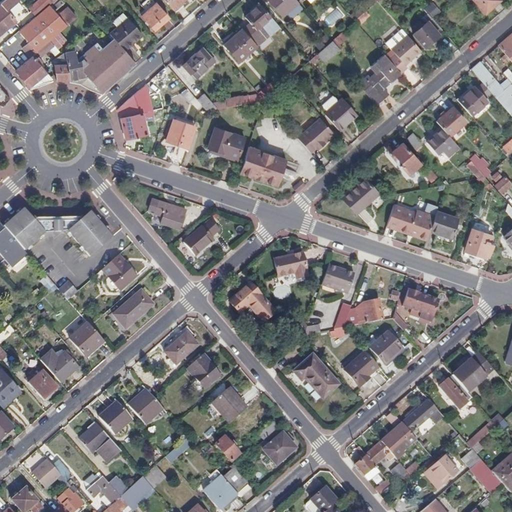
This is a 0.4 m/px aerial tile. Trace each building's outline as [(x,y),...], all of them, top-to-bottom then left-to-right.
[(19,0),(2,0),(0,2),(0,34),(16,21),(8,11),(20,1),(19,0)] [(37,15),(55,0),(38,0),(30,7),(37,15)] [(182,0),(166,0),(173,8),(182,0)] [(299,3),(295,0),(267,0),(282,17),(299,3)] [(498,0),(476,0),(486,11),(498,0)] [(169,18),(157,4),(142,16),(154,31),(169,18)] [(250,25),(243,31),(256,46),(257,48),(268,38),(259,28),(271,17),(260,5),(244,18),(250,25)] [(21,48),(30,59),(32,57),(36,54),(36,52),(72,22),(77,18),(67,6),(57,16),(51,8),(20,34),(28,43),(21,48)] [(349,15),(354,21),(362,14),(363,12),(358,7),(349,15)] [(363,12),(362,14),(366,18),(373,12),(369,7),(363,12)] [(330,28),(344,16),(337,8),(323,19),(330,28)] [(114,39),(124,50),(142,35),(123,13),(113,22),(118,28),(110,34),(114,39)] [(362,14),(354,21),(358,25),(366,18),(362,14)] [(434,21),(431,17),(412,33),(424,47),(443,30),(434,21)] [(101,24),(65,53),(77,52),(78,64),(87,55),(86,53),(91,49),(96,55),(114,39),(110,34),(101,24)] [(391,50),(407,36),(401,28),(385,42),(391,50)] [(256,46),(243,31),(234,39),(231,37),(224,44),(239,62),(256,46)] [(511,32),(497,46),(511,61),(511,32)] [(340,33),(334,38),(339,44),(345,39),(340,33)] [(420,51),(407,36),(391,50),(395,54),(388,60),(400,73),(406,68),(404,65),(420,51)] [(101,94),(136,63),(124,50),(114,39),(96,55),(91,49),(86,53),(87,55),(78,64),(80,83),(87,77),(101,94)] [(331,41),(319,51),(324,58),(336,47),(331,41)] [(210,58),(202,49),(182,66),(190,75),(191,75),(195,79),(201,74),(202,75),(208,70),(203,64),(210,58)] [(77,52),(65,53),(66,64),(67,81),(72,81),(80,83),(78,64),(77,52)] [(366,81),(382,99),(388,94),(383,88),(400,73),(388,60),(383,54),(370,66),(376,73),(366,81)] [(510,61),(505,55),(501,59),(506,65),(510,61)] [(30,59),(16,70),(31,88),(39,84),(52,81),(32,57),(30,59)] [(480,61),(470,69),(495,97),(504,89),(500,85),(480,61)] [(55,65),(56,80),(62,80),(67,81),(66,64),(59,64),(59,62),(56,62),(56,65),(55,65)] [(281,75),(286,80),(291,76),(292,75),(283,64),(276,69),(281,75)] [(183,85),(167,66),(150,81),(157,88),(162,83),(172,95),(183,85)] [(500,85),(504,89),(510,84),(511,82),(511,73),(508,68),(503,73),(508,78),(500,85)] [(280,86),(286,80),(281,75),(275,80),(280,86)] [(301,88),(291,76),(286,80),(296,92),(301,88)] [(366,81),(364,78),(358,84),(376,105),(382,99),(366,81)] [(146,85),(127,101),(129,110),(121,111),(122,118),(119,119),(121,123),(123,132),(123,140),(144,136),(143,126),(152,124),(150,113),(164,111),(162,98),(160,99),(148,101),(146,89),(146,85)] [(474,86),(457,101),(470,116),(487,101),(474,86)] [(0,105),(3,107),(9,98),(0,87),(0,105)] [(260,94),(264,100),(271,93),(267,88),(260,94)] [(160,99),(146,89),(148,101),(160,99)] [(504,89),(495,97),(511,116),(511,97),(510,96),(504,89)] [(190,94),(186,90),(178,94),(192,106),(193,106),(198,112),(202,108),(196,100),(195,100),(191,103),(186,97),(190,94)] [(195,100),(190,94),(186,97),(191,103),(195,100)] [(202,108),(206,112),(216,110),(203,95),(196,100),(202,108)] [(226,108),(243,104),(241,98),(241,96),(225,100),(226,108)] [(241,98),(243,104),(252,102),(250,96),(241,98)] [(327,112),(324,114),(338,130),(356,114),(342,99),(339,102),(335,96),(330,96),(323,103),(323,107),(327,112)] [(129,110),(127,101),(120,107),(121,111),(129,110)] [(451,108),(435,121),(442,129),(449,137),(465,123),(451,108)] [(318,117),(296,137),(310,152),(315,147),(317,149),(324,143),(323,141),(332,132),(318,117)] [(193,127),(172,120),(164,140),(186,148),(193,127)] [(243,139),(214,128),(207,148),(227,155),(226,158),(235,161),(243,139)] [(458,148),(456,144),(449,137),(442,129),(436,134),(433,131),(430,134),(433,137),(426,142),(437,154),(441,151),(447,158),(458,148)] [(412,134),(405,140),(414,150),(420,144),(412,134)] [(511,138),(502,147),(510,155),(511,152),(511,138)] [(419,162),(402,143),(392,151),(403,164),(401,166),(407,173),(419,162)] [(247,150),(238,176),(275,188),(284,163),(247,150)] [(484,177),(490,172),(486,168),(487,168),(486,166),(489,163),(486,161),(485,161),(482,157),(480,159),(474,153),(468,159),(470,161),(484,177)] [(477,178),(484,177),(470,161),(465,165),(477,178)] [(430,182),(437,177),(429,167),(422,173),(430,182)] [(502,177),(497,171),(491,177),(496,182),(502,177)] [(501,193),(511,184),(505,176),(494,185),(501,193)] [(354,214),(378,193),(364,179),(342,199),(354,214)] [(293,187),(297,191),(304,184),(301,180),(293,187)] [(185,211),(152,200),(149,211),(154,212),(154,215),(163,218),(161,224),(179,231),(185,211)] [(414,212),(393,205),(386,224),(397,228),(396,230),(409,234),(409,232),(418,235),(417,237),(425,240),(428,231),(435,211),(436,207),(427,204),(423,213),(415,210),(414,212)] [(22,209),(2,227),(4,229),(23,250),(43,232),(31,219),(22,209)] [(214,219),(217,215),(211,210),(208,214),(214,219)] [(79,243),(101,223),(90,211),(83,217),(67,230),(79,243)] [(435,211),(428,231),(451,238),(457,218),(435,211)] [(83,217),(59,218),(59,231),(67,230),(83,217)] [(51,232),(50,218),(31,219),(43,232),(51,232)] [(59,218),(50,218),(51,232),(59,231),(59,218)] [(219,230),(210,220),(182,242),(194,256),(213,240),(211,237),(219,230)] [(113,236),(101,223),(79,243),(90,256),(113,236)] [(511,228),(503,237),(511,247),(511,228)] [(23,250),(4,229),(0,232),(0,261),(3,259),(9,266),(25,252),(23,250)] [(490,236),(471,229),(463,250),(482,257),(490,236)] [(136,276),(118,255),(102,269),(119,289),(136,276)] [(306,278),(301,256),(273,262),(276,278),(294,275),(295,280),(306,278)] [(324,265),(318,286),(343,294),(350,274),(324,265)] [(53,284),(45,275),(37,282),(45,291),(53,284)] [(67,300),(77,291),(68,281),(58,290),(67,300)] [(261,321),(272,311),(248,284),(228,302),(237,313),(247,305),(261,321)] [(36,297),(42,291),(37,286),(31,292),(36,297)] [(152,303),(140,290),(113,313),(124,327),(152,303)] [(438,302),(407,291),(401,308),(422,315),(419,323),(430,327),(438,302)] [(397,294),(391,292),(389,299),(394,301),(397,294)] [(26,308),(31,303),(27,298),(22,303),(26,308)] [(349,307),(342,328),(355,325),(355,323),(381,318),(377,298),(365,300),(365,304),(363,305),(349,307)] [(340,304),(331,329),(342,328),(349,307),(340,304)] [(0,311),(0,312),(9,323),(15,318),(5,307),(0,311)] [(393,311),(391,318),(401,331),(406,326),(393,311)] [(14,328),(9,323),(4,327),(9,332),(14,328)] [(105,341),(90,325),(88,323),(71,339),(87,357),(105,341)] [(302,335),(318,332),(317,324),(304,326),(301,334),(302,335)] [(402,349),(386,332),(369,347),(384,365),(402,349)] [(197,347),(185,334),(163,354),(174,366),(197,347)] [(411,342),(420,352),(424,348),(415,338),(411,342)] [(40,358),(60,382),(77,366),(63,351),(59,354),(53,347),(40,358)] [(365,376),(376,367),(363,352),(343,369),(358,388),(368,379),(365,376)] [(452,376),(467,394),(493,371),(478,353),(451,376),(452,376)] [(209,361),(202,354),(187,368),(205,388),(219,375),(208,363),(209,361)] [(319,397),(335,383),(310,354),(290,370),(298,379),(301,376),(319,397)] [(43,398),(57,385),(43,368),(28,381),(43,398)] [(1,369),(0,369),(0,404),(2,406),(10,399),(9,397),(18,388),(1,369)] [(452,376),(446,381),(438,388),(457,411),(466,403),(464,401),(469,397),(467,394),(452,376)] [(230,424),(247,408),(229,387),(212,403),(230,424)] [(153,398),(145,389),(128,404),(144,423),(156,412),(159,416),(165,412),(153,398)] [(132,418),(117,401),(98,416),(113,434),(132,418)] [(436,424),(443,418),(428,401),(400,424),(409,435),(430,417),(436,424)] [(0,436),(12,426),(0,412),(0,436)] [(398,422),(390,413),(385,417),(393,426),(398,422)] [(491,421),(496,426),(502,421),(503,420),(498,414),(491,420),(491,421)] [(511,423),(511,418),(509,415),(503,420),(502,421),(508,427),(511,423)] [(264,439),(277,427),(272,421),(258,434),(264,439)] [(477,443),(496,426),(491,421),(465,443),(470,449),(477,443)] [(496,426),(501,433),(504,430),(510,438),(511,435),(511,423),(508,427),(502,421),(496,426)] [(120,450),(96,423),(79,438),(92,453),(96,449),(107,461),(120,450)] [(379,442),(388,452),(393,458),(395,460),(401,455),(394,448),(409,435),(400,424),(379,442)] [(181,442),(187,437),(181,430),(175,435),(181,442)] [(295,448),(281,432),(268,444),(265,442),(259,447),(275,466),(295,448)] [(181,442),(175,447),(182,453),(192,443),(187,437),(181,442)] [(240,454),(225,437),(216,445),(231,462),(240,454)] [(208,442),(199,450),(208,460),(217,452),(208,442)] [(352,464),(362,476),(374,466),(372,465),(384,456),(389,461),(393,458),(388,452),(379,442),(364,455),(352,464)] [(477,443),(470,449),(471,450),(475,454),(482,448),(477,443)] [(171,463),(182,453),(175,447),(165,456),(171,463)] [(461,458),(470,468),(480,460),(475,454),(471,450),(461,458)] [(350,461),(352,464),(364,455),(361,452),(350,461)] [(457,472),(443,456),(429,468),(444,484),(457,472)] [(501,485),(507,492),(511,487),(511,459),(510,457),(491,473),(501,485)] [(52,465),(47,459),(33,471),(47,487),(58,478),(68,489),(58,497),(63,503),(54,511),(78,511),(82,508),(80,506),(83,503),(74,493),(78,489),(73,484),(70,486),(64,479),(52,465)] [(59,460),(52,465),(64,479),(71,473),(59,460)] [(501,485),(491,473),(480,460),(470,468),(492,493),(501,485)] [(405,468),(408,473),(417,469),(414,463),(405,468)] [(389,471),(400,485),(409,477),(398,464),(389,471)] [(166,477),(155,465),(143,476),(154,489),(166,477)] [(220,465),(215,469),(216,470),(220,475),(222,476),(226,472),(220,465)] [(236,494),(239,497),(249,488),(231,468),(226,472),(222,476),(236,494)] [(213,482),(220,475),(216,470),(208,477),(213,482)] [(109,482),(102,475),(86,489),(92,496),(101,489),(104,493),(100,497),(108,506),(120,496),(112,486),(109,482)] [(219,509),(236,494),(222,476),(220,475),(213,482),(203,490),(219,509)] [(112,486),(118,480),(115,476),(109,482),(112,486)] [(154,489),(143,476),(127,490),(120,496),(132,509),(133,510),(156,491),(154,489)] [(374,489),(377,493),(389,483),(385,479),(374,489)] [(118,480),(112,486),(120,496),(127,490),(118,480)] [(322,511),(331,504),(337,500),(325,486),(310,499),(322,511)] [(35,511),(42,506),(25,487),(11,499),(22,511),(23,511),(29,508),(31,511),(35,511)] [(120,496),(108,506),(101,511),(121,511),(122,511),(121,511),(128,511),(132,509),(120,496)] [(484,500),(479,504),(482,508),(487,504),(484,500)] [(441,511),(431,501),(418,511),(441,511)]
